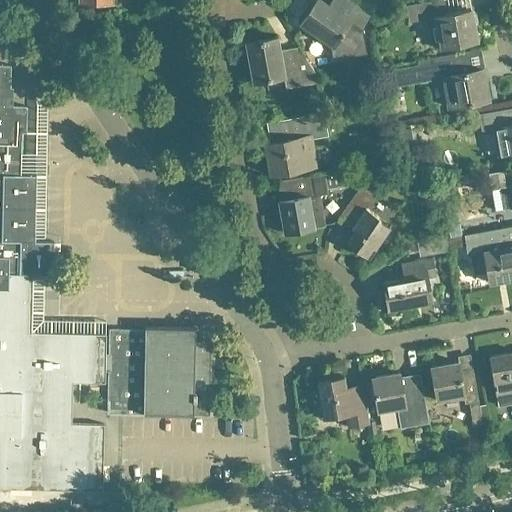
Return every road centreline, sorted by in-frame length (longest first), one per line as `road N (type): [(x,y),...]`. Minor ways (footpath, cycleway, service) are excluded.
road 1 (residential): [(264,352),(59,42),(48,0)]
road 2 (residential): [(280,270),(255,234),(215,17)]
road 3 (residential): [(288,511),(264,352)]
road 4 (residential): [(361,347),(511,321)]
road 5 (residential): [(361,347),(349,286),(338,274),(312,266),(280,270)]
road 6 (tertiary): [(511,486),(393,511)]
